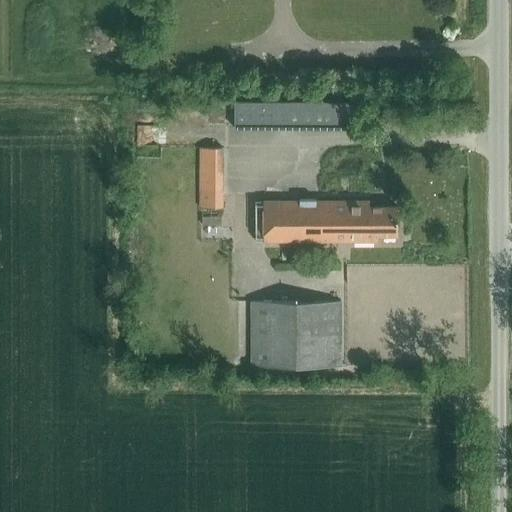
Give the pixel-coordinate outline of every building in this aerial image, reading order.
[(354,129),(354,103),(210,102),(210,125),(234,125),(234,129),(354,129)] [(370,121),(370,107),(360,107),(360,121),(370,121)] [(221,208),(222,147),(201,147),(200,208),(221,208)] [(397,236),(397,207),(369,207),(369,202),(263,202),(263,242),(377,242),(377,236),(397,236)] [(250,365),(341,365),(341,302),(250,301),(250,365)]
